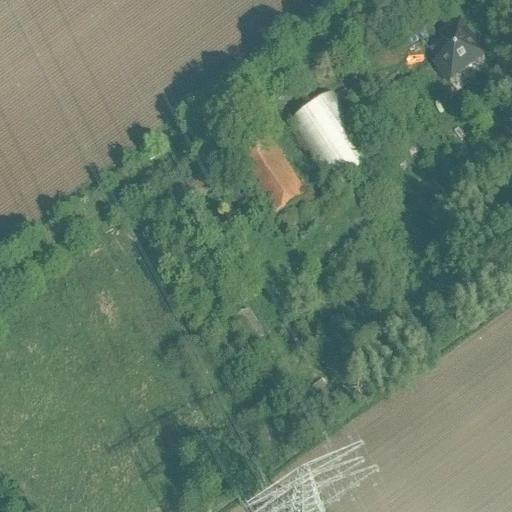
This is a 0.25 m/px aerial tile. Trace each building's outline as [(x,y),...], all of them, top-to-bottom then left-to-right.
[(449,85),(484,58),(459,25),(440,40),(450,54),(436,64),(443,72),(440,74),(449,85)] [(334,96),(289,126),(333,191),(378,161),(334,96)] [(271,220),(307,195),(270,139),(238,160),(241,165),(236,169),(271,220)] [(218,190),(206,172),(175,193),(186,212),(218,190)] [(239,189),(226,197),(234,211),(247,202),(239,189)] [(250,312),(229,327),(248,353),(269,339),(250,312)] [(456,330),(449,320),(437,328),(445,339),(456,330)] [(337,404),(323,383),(303,397),(317,417),(337,404)]
